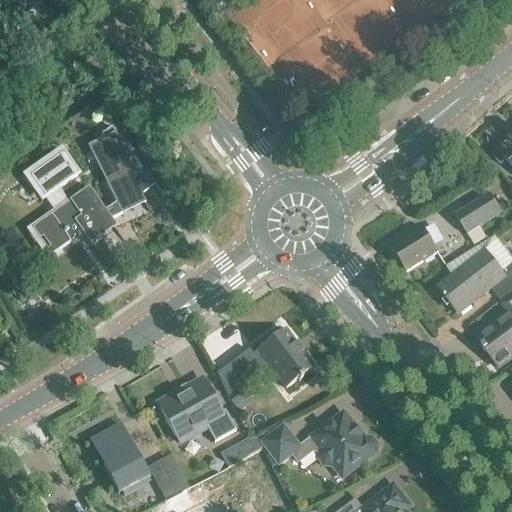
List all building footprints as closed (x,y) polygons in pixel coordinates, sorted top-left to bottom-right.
[(136,164),(110,128),(100,135),(104,143),(95,150),(97,155),(110,182),(106,184),(105,184),(120,215),(121,215),(119,210),(139,196),(143,205),(144,204),(140,195),(142,194),(148,191),(131,167),(135,165),(136,164)] [(511,168),(511,138),(510,140),(509,139),(496,151),(498,153),(493,158),(500,165),(505,161),(511,168)] [(89,246),(115,228),(88,188),(67,203),(59,192),(80,177),(63,153),(28,177),(45,201),(52,212),(53,213),(32,227),(40,239),(41,238),(53,254),(73,240),(72,238),(80,233),(89,246)] [(487,239),(481,229),(503,215),(491,196),(456,217),(467,236),(469,235),(476,246),(487,239)] [(425,232),(424,230),(391,250),(406,274),(438,254),(431,242),(437,239),(431,228),(425,232)] [(511,259),(494,237),(446,268),(452,277),(437,289),(443,296),(442,297),(444,300),(446,300),(458,315),(472,304),(471,303),(483,294),(484,295),(491,289),(501,302),(511,294),(511,259)] [(511,294),(501,302),(511,315),(509,316),(510,318),(499,326),(498,325),(478,341),(483,349),(482,349),(485,353),(486,352),(498,368),(511,357),(511,356),(511,355),(511,294)] [(248,350),(215,375),(227,397),(242,386),(241,384),(248,378),(266,365),(285,390),(296,381),(298,382),(301,379),(300,378),(310,370),(312,369),(303,358),(301,354),(302,354),(295,345),(294,345),(283,331),(271,340),(256,351),(256,352),(252,355),(248,350)] [(511,384),(509,377),(491,385),(496,397),(511,389),(511,384)] [(207,383),(160,408),(180,445),(209,429),(217,444),(238,432),(227,412),(224,414),(207,383)] [(364,441),(361,437),(354,428),(344,415),(300,449),(284,427),(262,444),(279,466),(292,456),(298,463),(312,452),(321,454),(320,460),(324,466),(331,467),(332,466),(342,479),(375,454),(376,447),(372,441),(365,440),(364,441)] [(133,487),(151,477),(165,503),(188,490),(170,456),(143,471),(119,425),(89,441),(89,442),(92,441),(105,465),(102,467),(118,495),(121,493),(123,497),(135,491),(133,487)] [(247,439),(219,455),(227,469),(255,453),(247,439)] [(212,511),(198,485),(188,490),(165,503),(151,510),(152,511),(163,505),(166,511),(212,511)] [(403,511),(400,508),(405,504),(393,488),(363,511),(355,500),(339,511),(403,511)]
